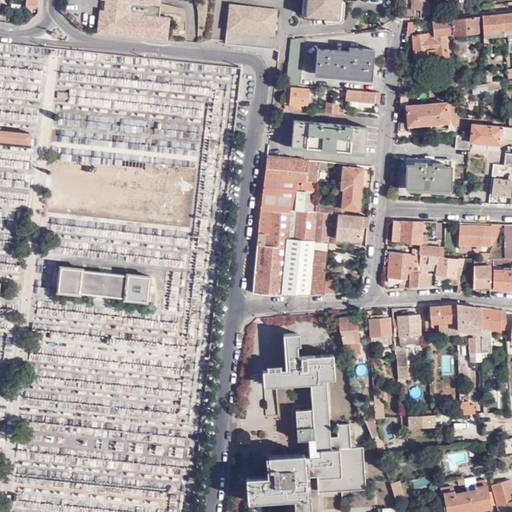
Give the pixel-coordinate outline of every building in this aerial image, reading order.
[(104,0),(103,10),(101,33),(164,40),(166,40),(168,17),(158,16),(159,0),(104,0)] [(339,0),(308,0),(307,12),(324,13),(324,17),(338,18),(339,0)] [(411,0),(411,10),(420,10),(418,0),(411,0)] [(277,11),(230,5),(225,44),(272,49),(277,11)] [(511,34),(511,12),(482,15),(482,20),(483,37),(511,34)] [(482,20),(482,15),(452,18),(453,33),(481,31),(480,20),(482,20)] [(414,34),(412,34),(415,59),(427,58),(427,49),(436,49),(437,56),(448,56),(446,34),(453,33),(452,18),(433,19),(434,32),(414,34)] [(408,22),(405,35),(412,34),(414,34),(413,21),(408,22)] [(290,39),(285,83),(298,85),(303,38),(290,39)] [(347,55),(317,52),(315,71),(371,76),(373,49),(348,47),(347,55)] [(447,67),(447,75),(453,74),(456,73),(456,71),(455,66),(447,67)] [(443,75),(444,88),(451,87),(457,86),(456,73),(453,74),(447,75),(443,75)] [(480,90),(479,83),(471,84),(471,92),(480,91),(480,90)] [(288,104),(288,109),(303,110),(303,105),(304,105),(306,88),(289,87),(288,103),(288,104)] [(313,89),(306,88),(304,105),(311,106),(313,89)] [(379,92),(345,89),(345,101),(378,103),(379,92)] [(325,102),(324,112),(345,114),(345,111),(342,111),(342,108),(339,108),(339,106),(336,106),(334,102),(325,102)] [(453,103),(406,106),(408,125),(447,122),(447,128),(455,127),(453,103)] [(364,151),(366,126),(293,120),(291,144),(364,151)] [(511,128),(472,124),(470,140),(500,144),(501,138),(511,139),(511,128)] [(0,129),(0,139),(28,143),(30,132),(0,129)] [(456,147),(468,148),(470,134),(457,135),(456,147)] [(269,204),(289,206),(293,206),(295,206),(296,204),(313,205),(313,203),(315,186),(317,169),(318,161),(277,157),(278,157),(266,156),(257,244),(266,244),(269,204)] [(425,158),(406,158),(405,186),(450,188),(451,159),(432,159),(432,156),(425,156),(425,158)] [(326,162),(318,161),(317,169),(325,170),(326,162)] [(340,188),(360,190),(362,168),(342,166),(340,178),(340,188)] [(508,179),(493,177),(491,193),(509,196),(511,177),(511,175),(508,175),(508,179)] [(313,203),(313,205),(313,211),(329,213),(335,213),(335,212),(340,212),(340,208),(358,209),(360,190),(340,188),(335,188),(334,205),(313,203)] [(295,206),(293,206),(289,206),(269,204),(266,244),(257,244),(251,292),(281,296),(322,293),(323,279),(327,242),(328,226),(329,213),(313,211),(313,205),(296,204),(295,206)] [(360,239),(362,225),(367,226),(367,222),(368,214),(340,212),(335,212),(335,213),(329,213),(328,226),(327,242),(335,243),(335,237),(360,239)] [(421,221),(392,220),(390,240),(418,242),(418,239),(426,239),(426,233),(420,233),(421,221)] [(501,224),(491,224),(491,227),(461,226),(459,244),(489,245),(489,238),(495,239),(501,224)] [(501,224),(501,259),(503,259),(510,259),(511,258),(511,224),(502,224),(501,224)] [(412,248),(412,252),(419,253),(442,254),(443,245),(418,244),(418,248),(412,248)] [(398,281),(397,288),(403,288),(405,261),(406,252),(389,251),(388,259),(385,259),(385,261),(388,261),(387,281),(398,281)] [(406,252),(405,261),(409,262),(408,264),(418,265),(419,253),(412,252),(406,252)] [(419,253),(418,265),(434,266),(434,275),(452,277),(452,285),(457,284),(458,281),(463,257),(442,254),(419,253)] [(472,288),(490,287),(491,258),(487,258),(479,258),(472,258),(472,288)] [(83,267),(60,264),(57,290),(80,292),(80,290),(124,295),(124,297),(147,300),(150,274),(127,271),(127,273),(83,268),(83,267)] [(493,269),(492,289),(511,289),(511,266),(510,269),(506,269),(506,267),(504,267),(504,269),(493,269)] [(410,267),(408,287),(416,287),(418,269),(418,268),(410,267)] [(418,269),(416,287),(428,286),(429,273),(425,273),(425,270),(418,269)] [(452,277),(434,275),(433,286),(452,285),(452,277)] [(323,279),(322,293),(333,292),(334,279),(323,279)] [(458,281),(457,284),(456,293),(462,294),(465,282),(458,281)] [(457,333),(456,308),(450,309),(450,305),(429,306),(429,323),(437,322),(438,334),(457,333)] [(480,340),(479,308),(469,306),(456,305),(456,308),(457,333),(457,337),(459,337),(460,330),(475,332),(475,339),(480,340)] [(505,329),(504,311),(479,308),(480,340),(481,351),(490,351),(490,331),(491,330),(491,329),(495,329),(494,330),(505,329)] [(345,319),(345,312),(336,313),(337,325),(338,330),(342,330),(342,334),(340,334),(344,350),(358,349),(357,333),(356,333),(355,334),(354,333),(354,330),(357,329),(356,316),(348,317),(348,319),(346,319),(345,319)] [(396,319),(391,319),(393,336),(398,335),(399,343),(418,342),(418,335),(420,335),(418,314),(396,316),(396,319)] [(369,318),(371,344),(391,342),(389,317),(369,318)] [(459,337),(475,339),(475,332),(460,330),(459,337)] [(310,432),(311,439),(311,451),(316,451),(316,457),(305,457),(305,454),(267,455),(268,475),(247,476),(248,496),(293,495),(293,511),(306,511),(305,474),(322,474),(322,485),(365,483),(364,449),(352,449),(351,426),(339,427),(339,438),(328,438),(326,377),(337,377),(337,357),(301,357),(301,333),(288,334),(289,369),(285,369),(284,365),(272,365),(272,370),(266,370),(267,383),(308,381),(309,410),(298,410),(298,428),(301,428),(301,432),(310,432)] [(395,353),(397,378),(408,377),(406,352),(395,353)] [(453,372),(452,354),(441,355),(442,373),(453,372)] [(375,417),(383,417),(381,403),(373,404),(375,417)] [(409,427),(435,426),(434,415),(432,415),(410,416),(409,416),(409,417),(401,418),(402,423),(409,423),(409,427)] [(435,416),(435,424),(448,424),(448,416),(435,416)] [(371,418),(363,418),(377,454),(386,453),(371,418)] [(391,422),(381,424),(383,437),(393,435),(391,422)] [(298,439),(311,439),(310,432),(301,432),(301,428),(298,428),(298,439)] [(467,478),(456,480),(457,487),(469,485),(467,478)] [(511,511),(511,488),(510,479),(491,484),(496,504),(502,503),(504,511),(511,511)] [(443,511),(461,511),(489,507),(486,493),(484,481),(474,482),(476,491),(454,496),(450,481),(441,483),(444,502),(442,502),(443,511)] [(394,484),(389,486),(396,505),(400,503),(394,484)] [(489,507),(496,506),(492,491),(486,493),(489,507)] [(504,511),(502,503),(496,504),(498,511),(504,511)]
